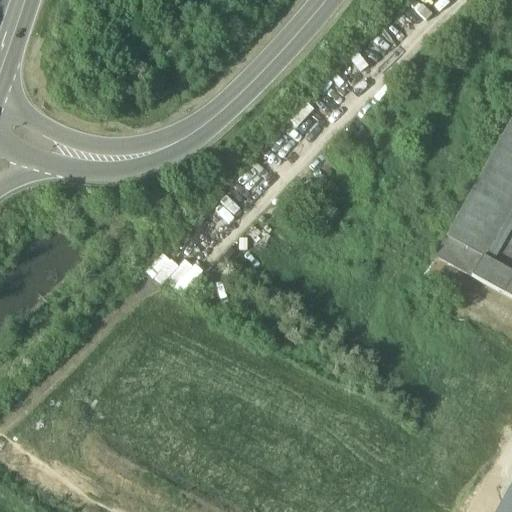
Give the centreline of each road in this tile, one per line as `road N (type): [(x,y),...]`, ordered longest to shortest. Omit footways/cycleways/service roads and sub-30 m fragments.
road 1 (primary): [(170,154),(252,95),(334,0)]
road 2 (primary): [(170,154),(105,154),(0,117)]
road 3 (primary): [(45,174),(116,175),(170,154)]
